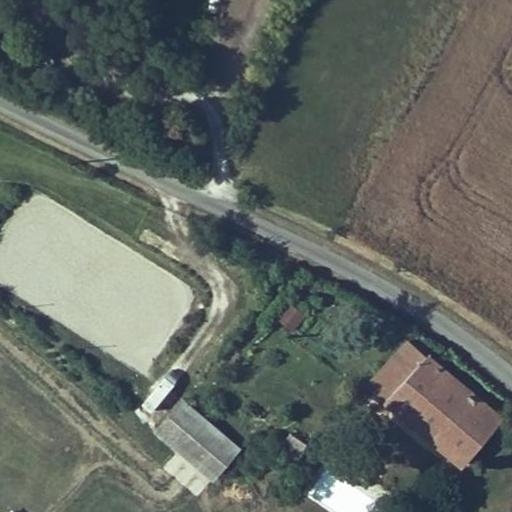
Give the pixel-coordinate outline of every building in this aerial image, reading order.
[(144,225),(138,237),(173,256),(179,244),(144,225)] [(293,329),(306,311),(289,299),(276,317),(293,329)] [(383,394),(405,414),(446,369),(424,348),(383,394)] [(511,442),(511,428),(446,369),(405,414),(478,480),(511,442)] [(175,452),(162,466),(196,497),(242,448),(184,393),(150,428),(175,452)] [(298,457),(309,443),(290,429),(280,443),(298,457)] [(309,490),(342,511),(369,511),(377,500),(325,466),(309,490)]
